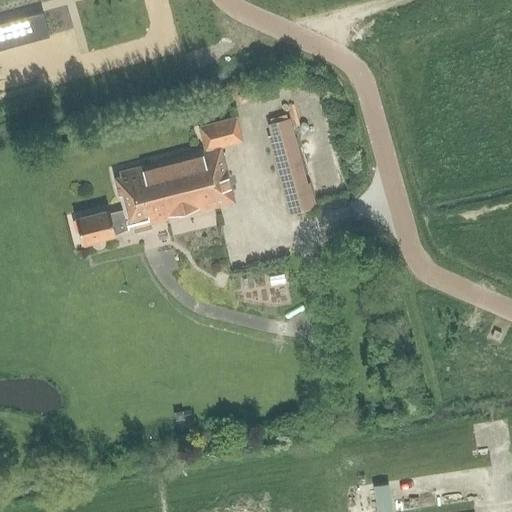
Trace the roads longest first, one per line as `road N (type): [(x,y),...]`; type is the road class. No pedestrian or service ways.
road 1 (unclassified): [(288,26),(359,77),(415,273),(511,314)]
road 2 (unknown): [(398,210),(275,239),(245,231),(232,210),(232,160)]
